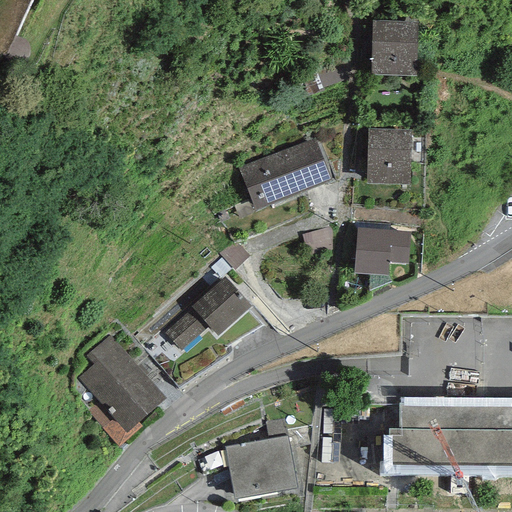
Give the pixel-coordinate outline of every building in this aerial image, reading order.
[(70,0),(0,0),(0,66),(48,77),(70,0)] [(417,26),(372,25),(371,82),(415,83),(417,26)] [(411,134),(368,133),(367,189),(409,190),(411,134)] [(314,141),(236,172),(254,216),(331,186),(314,141)] [(410,236),(357,232),(354,279),(388,281),(388,267),(408,269),(410,236)] [(207,330),(217,341),(251,310),(225,281),(164,335),(181,354),(207,330)] [(110,337),(86,356),(94,365),(78,379),(98,404),(88,412),(119,450),(142,431),(140,428),(167,406),(110,337)] [(511,511),(511,408),(399,407),(399,434),(388,434),(388,475),(511,475),(511,511)] [(286,438),(223,450),(234,505),(297,493),(286,438)]
